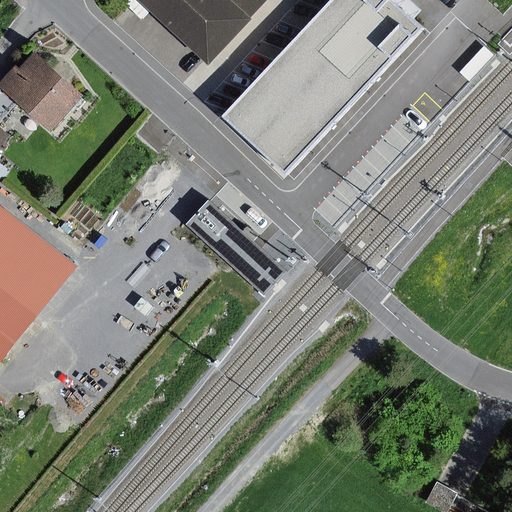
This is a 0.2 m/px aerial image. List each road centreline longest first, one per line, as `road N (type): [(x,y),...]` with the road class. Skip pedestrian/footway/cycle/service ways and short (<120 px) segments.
road 1 (residential): [(52,0),(372,294),(466,366),(511,385)]
road 2 (track): [(228,511),(401,316)]
